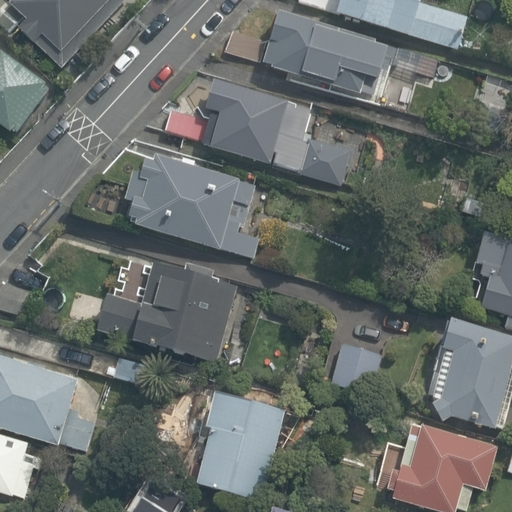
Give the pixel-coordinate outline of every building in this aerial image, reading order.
[(131,0),(0,0),(0,15),(65,70),(131,0)] [(301,0),(300,5),(459,51),(469,16),(421,2),(421,0),(301,0)] [(388,43),(277,11),(261,66),(372,98),(388,43)] [(57,89),(0,52),(0,120),(22,135),(57,89)] [(312,109),(201,79),(191,113),(166,107),(160,130),(192,138),(190,146),(338,185),(348,149),(327,143),(332,126),(309,120),(312,109)] [(250,182),(148,158),(145,171),(125,166),(113,217),(123,219),(121,228),(247,258),(252,234),(238,230),(250,182)] [(511,240),(472,231),(463,269),(474,272),(466,307),(500,316),(497,326),(511,329),(511,240)] [(251,288),(160,265),(149,307),(106,297),(99,334),(230,370),(251,288)] [(416,412),(483,430),(501,434),(511,391),(511,389),(495,385),(508,336),(429,315),(421,346),(432,349),(416,412)] [(380,353),(340,342),(329,379),(370,390),(380,353)] [(70,377),(0,361),(0,430),(76,450),(84,417),(59,410),(70,377)] [(284,407),(211,388),(202,425),(210,427),(196,481),(260,497),(284,407)] [(382,492),(379,500),(424,511),(449,511),(451,508),(462,511),(468,489),(478,491),(490,447),(396,422),(390,446),(382,444),(370,489),(382,492)] [(0,493),(19,499),(31,458),(21,455),(25,442),(0,435),(0,493)] [(511,453),(500,450),(496,470),(511,473),(511,453)]
